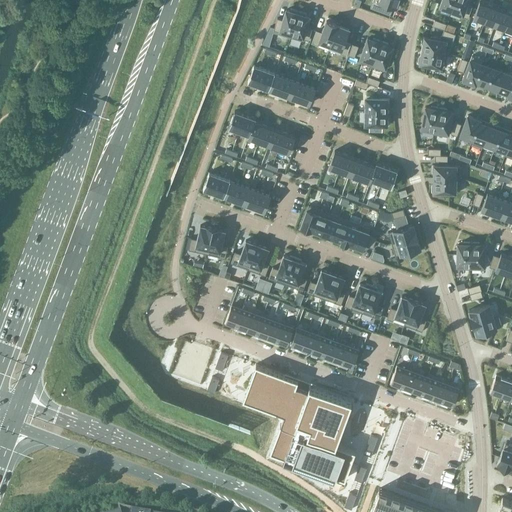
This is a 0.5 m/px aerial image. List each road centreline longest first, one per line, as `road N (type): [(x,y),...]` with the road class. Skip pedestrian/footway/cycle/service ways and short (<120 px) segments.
road 1 (primary): [(22,403),(171,0)]
road 2 (primary): [(131,0),(0,356)]
road 3 (residential): [(182,322),(480,431)]
road 4 (tertiary): [(287,511),(22,403)]
road 5 (residential): [(199,204),(448,294)]
road 6 (tertiary): [(14,426),(241,511)]
road 7 (residential): [(409,156),(244,97)]
